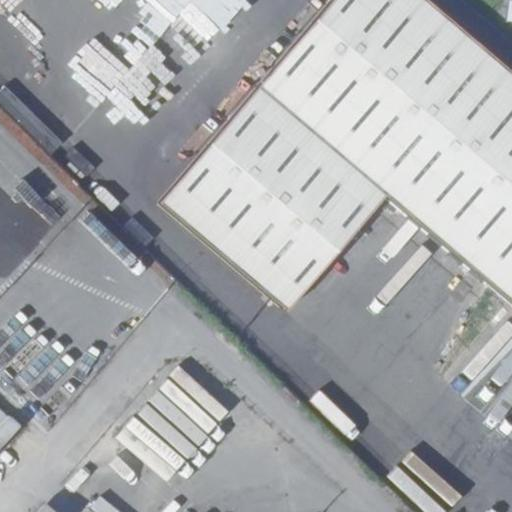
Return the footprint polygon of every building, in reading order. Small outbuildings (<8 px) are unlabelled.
[(380,182),(407,205),(511,83),(511,65),(435,0),(294,0),(140,183),(281,297),(380,182)] [(511,83),(407,205),(511,294),(511,83)] [(129,331),(101,305),(43,367),(66,389),(70,392),(129,331)] [(182,367),(120,438),(175,486),(227,426),(220,420),(231,409),(182,367)] [(0,445),(20,427),(0,405),(0,445)] [(469,511),(425,467),(406,487),(397,478),(391,485),(417,511),(469,511)]
